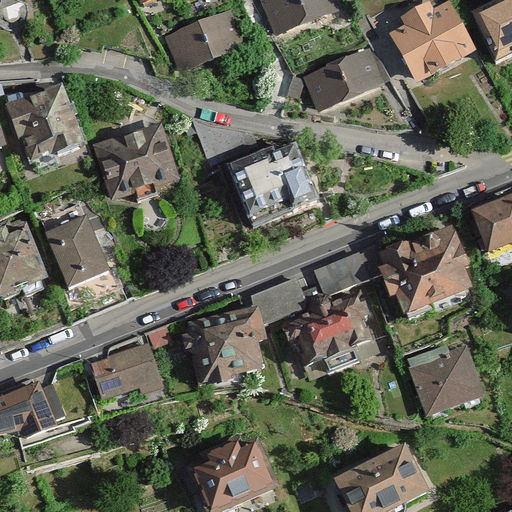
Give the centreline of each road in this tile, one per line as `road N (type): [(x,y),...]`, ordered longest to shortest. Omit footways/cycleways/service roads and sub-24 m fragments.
road 1 (residential): [(0,368),(496,168)]
road 2 (residential): [(496,168),(198,105),(118,73),(0,72)]
